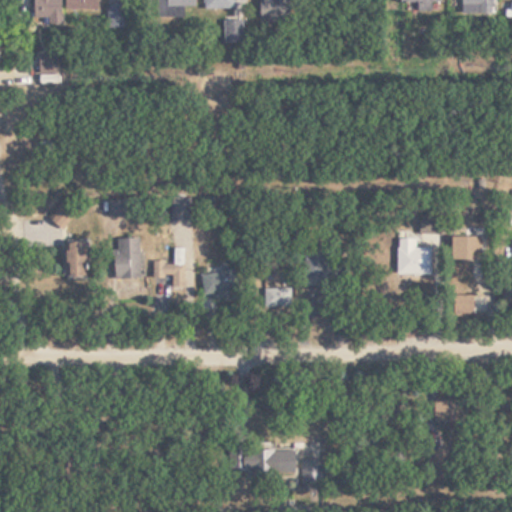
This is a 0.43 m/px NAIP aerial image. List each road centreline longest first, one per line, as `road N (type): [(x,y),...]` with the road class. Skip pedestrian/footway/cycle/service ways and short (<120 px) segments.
road 1 (residential): [(0,105),(225,207),(344,176),(511,181)]
road 2 (residential): [(511,327),(48,349)]
road 3 (residential): [(82,492),(0,117)]
